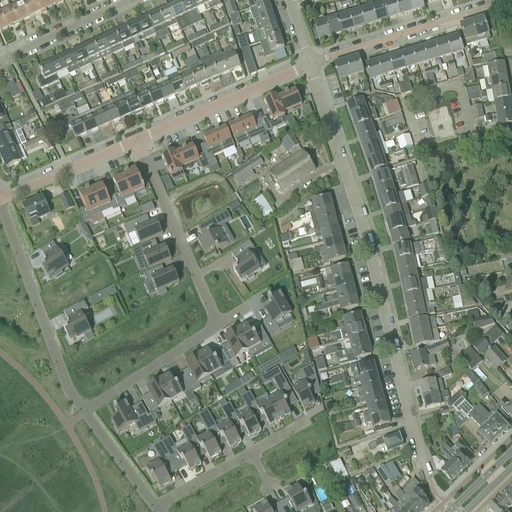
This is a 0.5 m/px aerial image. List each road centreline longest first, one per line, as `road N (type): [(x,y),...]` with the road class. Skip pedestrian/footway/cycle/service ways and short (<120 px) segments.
road 1 (residential): [(426,476),(355,198),(311,64)]
road 2 (residential): [(0,202),(82,413)]
road 3 (residential): [(511,1),(311,64)]
road 4 (residential): [(215,326),(135,141)]
road 5 (residential): [(135,141),(311,64)]
road 6 (residential): [(82,413),(215,326)]
road 7 (residential): [(139,0),(0,61)]
road 8 (residential): [(0,199),(135,141)]
